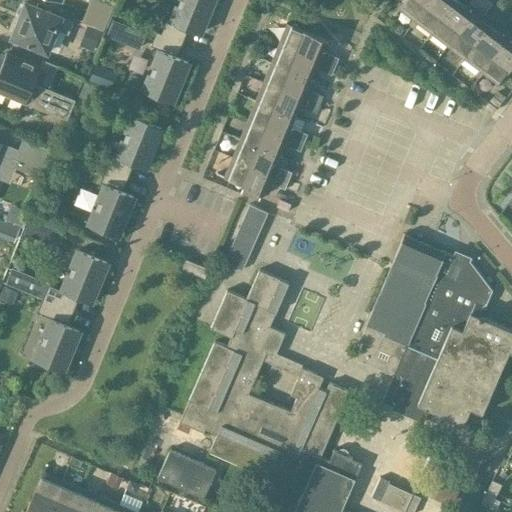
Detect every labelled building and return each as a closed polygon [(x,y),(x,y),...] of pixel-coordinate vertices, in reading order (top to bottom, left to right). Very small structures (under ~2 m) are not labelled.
[(97,0),(90,0),(82,20),(104,29),(113,6),(97,0)] [(157,31),(183,42),(189,28),(200,33),(213,0),(180,0),(172,21),(167,19),(161,32),(157,30),(157,31)] [(410,23),(412,24),(430,0),(404,0),(393,14),(394,15),(402,5),(416,15),(410,23)] [(430,0),(412,24),(414,26),(420,18),(434,29),(455,0),(430,0)] [(471,0),(466,7),(457,0),(455,0),(434,29),(450,42),(482,0),(471,0)] [(492,3),(489,0),(482,0),(450,42),(467,54),(490,24),(481,17),(492,3)] [(15,23),(12,29),(14,33),(13,35),(47,49),(56,28),(68,33),(73,21),(27,2),(19,22),(15,23)] [(498,31),(490,24),(467,54),(481,65),(476,72),(477,74),(511,28),(511,17),(510,16),(498,31)] [(280,42),(336,65),(339,57),(321,49),(326,39),(330,41),(330,40),(281,20),(281,21),(280,20),(280,21),(287,24),(280,42)] [(112,21),(108,35),(140,44),(143,30),(112,21)] [(511,28),(477,74),(480,75),(485,68),(499,78),(491,88),(492,89),(511,63),(511,28)] [(178,55),(183,42),(157,31),(151,45),(160,49),(144,90),(172,101),(189,60),(178,55)] [(280,42),(272,61),(310,77),(314,67),(332,74),(336,65),(280,42)] [(0,68),(0,90),(67,118),(75,99),(48,88),(58,64),(43,58),(40,66),(7,52),(6,54),(0,68)] [(135,52),(130,66),(141,70),(146,56),(135,52)] [(272,61),(264,80),(320,103),(323,95),(306,87),(310,77),(272,61)] [(264,80),(256,100),(294,115),(299,104),(316,112),(320,103),(264,80)] [(498,91),(490,101),(497,106),(504,96),(498,91)] [(256,100),(249,119),(304,141),(308,133),(290,126),(294,115),(256,100)] [(107,167),(129,176),(134,162),(145,167),(162,125),(134,114),(117,155),(112,153),(107,167)] [(249,119),(241,138),(279,153),(283,143),(301,150),(304,141),(249,119)] [(44,176),(50,161),(54,150),(21,137),(17,147),(0,140),(0,177),(7,180),(14,164),(44,176)] [(241,138),(233,157),(289,179),(292,171),(274,163),(279,153),(241,138)] [(217,173),(245,184),(263,191),(267,193),(268,192),(263,190),(267,181),(285,188),(289,179),(233,157),(226,175),(218,172),(217,173)] [(123,189),(129,176),(107,167),(101,181),(106,183),(89,224),(118,235),(135,194),(123,189)] [(259,199),(263,191),(245,184),(242,192),(259,199)] [(81,186),(75,201),(92,209),(99,193),(81,186)] [(12,205),(6,219),(23,226),(28,215),(22,212),(23,210),(12,205)] [(49,226),(31,218),(25,232),(43,240),(49,226)] [(0,219),(0,234),(14,240),(19,227),(0,219)] [(241,225),(235,238),(252,246),(258,233),(241,225)] [(363,341),(356,357),(393,373),(382,400),(393,405),(391,408),(423,422),(430,408),(464,423),(467,416),(482,423),(486,413),(482,411),(484,407),(488,409),(509,362),(511,353),(511,328),(480,314),(484,304),(486,305),(493,289),(470,260),(469,259),(467,264),(459,260),(460,257),(453,253),(405,233),(392,262),(389,268),(385,277),(386,278),(380,291),(380,290),(373,305),(374,306),(370,313),(359,339),(363,341)] [(43,297),(74,310),(80,296),(91,301),(108,260),(79,248),(63,289),(49,283),(43,297)] [(209,267),(193,261),(186,258),(182,268),(205,277),(209,267)] [(297,395),(291,410),(249,391),(267,350),(276,354),(285,332),(270,325),(289,281),(260,268),(247,297),(228,289),(211,326),(231,335),(227,345),(215,340),(180,420),(204,431),(205,427),(217,433),(210,450),(303,491),(293,511),(350,511),(342,508),(362,462),(334,449),(330,459),(320,455),(349,390),(330,381),(326,388),(313,383),(318,373),(303,366),(291,393),(297,395)] [(17,291),(4,287),(1,295),(13,299),(17,291)] [(69,323),(74,310),(43,297),(37,311),(51,317),(35,358),(63,370),(80,328),(69,323)] [(204,497),(216,469),(170,448),(158,476),(204,497)] [(74,456),(70,465),(79,468),(83,460),(74,456)] [(47,511),(62,479),(44,471),(48,463),(47,463),(25,511),(47,511)] [(111,472),(108,480),(120,484),(123,477),(111,472)] [(380,477),(371,496),(381,501),(389,482),(390,481),(380,477)] [(502,483),(493,478),(486,492),(495,497),(502,483)] [(70,511),(81,487),(62,479),(47,511),(70,511)] [(130,480),(127,489),(135,492),(139,484),(130,480)] [(92,511),(100,495),(81,487),(70,511),(92,511)] [(486,492),(481,501),(496,508),(500,499),(495,497),(486,492)] [(413,493),(405,511),(406,511),(413,511),(420,496),(413,493)] [(115,511),(119,503),(100,495),(92,511),(115,511)] [(138,511),(119,503),(115,511),(138,511)]
